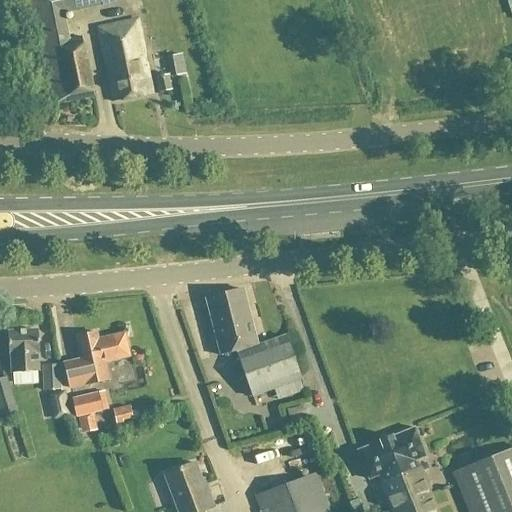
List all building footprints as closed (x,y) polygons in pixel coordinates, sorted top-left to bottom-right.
[(112,0),(26,0),(46,106),(89,98),(80,48),(68,50),(62,15),(114,6),(112,0)] [(149,96),(135,23),(95,31),(109,104),(149,96)] [(169,94),(166,77),(152,80),(154,96),(169,94)] [(242,293),(203,302),(217,361),(234,357),(248,402),(299,385),(284,338),(255,348),(242,293)] [(37,375),(36,355),(35,333),(5,336),(6,358),(7,376),(37,375)] [(127,359),(121,336),(95,342),(94,335),(74,339),(79,362),(61,366),(67,391),(106,382),(102,365),(127,359)] [(39,368),(40,393),(59,392),(58,367),(39,368)] [(0,382),(0,423),(16,419),(5,381),(0,382)] [(46,398),(52,422),(67,419),(62,395),(46,398)] [(102,395),(67,401),(72,422),(106,413),(102,395)] [(128,408),(110,412),(114,428),(121,426),(120,424),(131,421),(128,408)] [(304,421),(301,408),(284,412),(287,425),(304,421)] [(375,477),(388,511),(432,511),(413,462),(423,458),(412,429),(389,438),(376,442),(377,443),(354,452),(365,480),(375,477)] [(511,511),(511,451),(451,475),(464,511),(511,511)] [(192,465),(162,477),(175,511),(207,511),(210,511),(192,465)] [(324,511),(312,476),(252,499),(256,511),(324,511)] [(347,506),(349,511),(360,511),(356,502),(347,506)]
